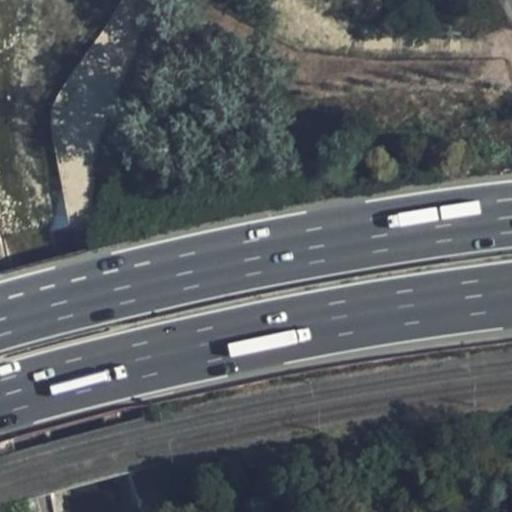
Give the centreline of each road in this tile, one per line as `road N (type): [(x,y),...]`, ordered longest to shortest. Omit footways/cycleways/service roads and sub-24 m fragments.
road 1 (motorway): [(0,397),(274,329),(511,289)]
road 2 (motorway): [(511,218),(267,257),(0,321)]
